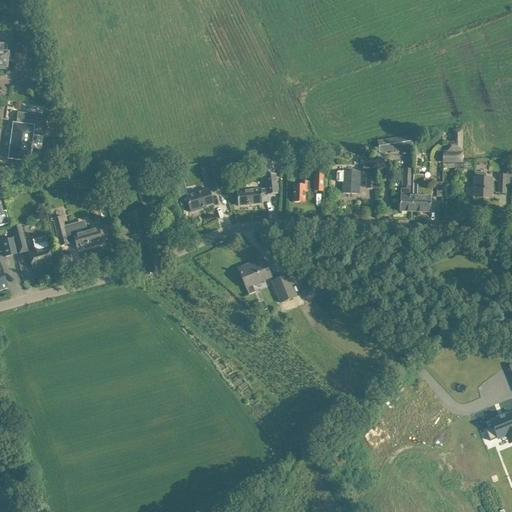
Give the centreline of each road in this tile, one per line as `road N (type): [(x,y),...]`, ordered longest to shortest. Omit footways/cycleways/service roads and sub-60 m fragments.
road 1 (unclassified): [(0,307),(124,274),(221,232),(263,223),(511,232)]
road 2 (track): [(474,419),(263,223)]
